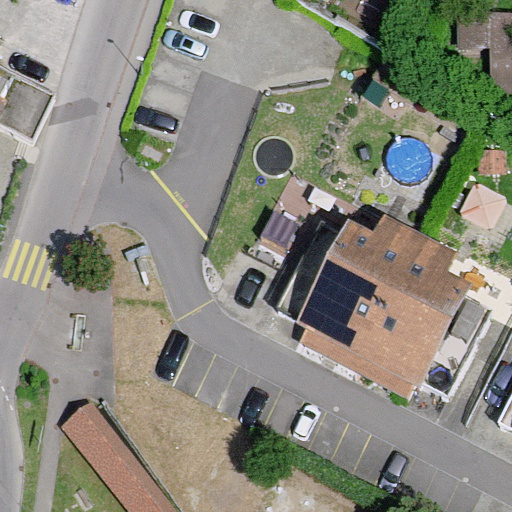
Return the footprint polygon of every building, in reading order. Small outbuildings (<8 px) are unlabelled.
[(508,92),(506,24),(448,26),(450,63),(477,62),(478,92),(508,92)] [(7,81),(0,97),(0,99),(5,102),(0,113),(0,132),(28,146),(49,100),(7,81)] [(424,173),(388,152),(366,188),(402,210),(424,173)] [(432,296),(445,270),(373,232),(359,257),(331,242),(276,343),(406,413),(411,402),(435,415),(484,324),(432,296)] [(172,511),(89,406),(60,429),(125,511),(172,511)] [(511,440),(501,461),(511,466),(511,440)]
